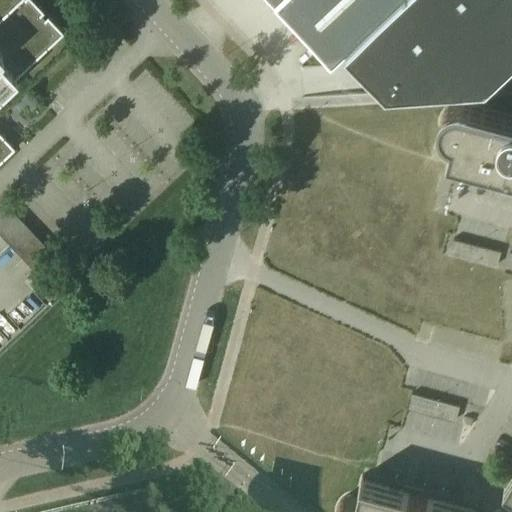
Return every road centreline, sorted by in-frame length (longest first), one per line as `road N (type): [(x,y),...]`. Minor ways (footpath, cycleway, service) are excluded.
road 1 (unclassified): [(0,463),(128,431),(156,419),(177,392),(240,156),(241,122),(230,95),(141,0)]
road 2 (unknown): [(150,10),(0,166)]
